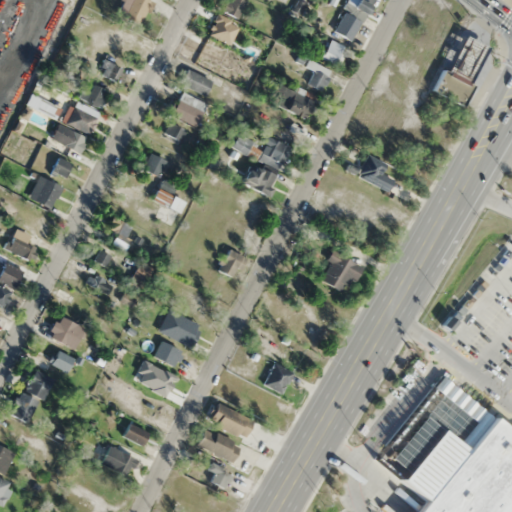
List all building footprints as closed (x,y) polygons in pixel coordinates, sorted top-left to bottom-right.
[(140,26),(153,0),(124,0),(118,14),(140,26)] [(237,19),(245,0),(244,0),(226,0),(221,13),(237,19)] [(372,0),(347,0),(343,10),(344,10),(332,33),(352,42),(372,0)] [(335,66),(345,47),(327,39),(318,58),(335,66)] [(219,70),(222,63),(213,59),(217,50),(202,44),(195,60),(219,70)] [(122,69),(104,59),(96,74),(114,83),(122,69)] [(317,91),(332,75),(318,63),(312,70),(314,72),(306,81),(317,91)] [(204,96),(211,81),(189,70),(181,85),(204,96)] [(100,108),(107,91),(89,82),(81,99),(100,108)] [(267,101),(305,120),(314,103),(276,83),(267,101)] [(207,105),(182,91),(170,114),(195,127),(207,105)] [(89,133),(99,112),(71,100),(62,121),(89,133)] [(86,138),(57,123),(49,139),(78,154),(86,138)] [(182,140),(184,129),(168,125),(165,136),(182,140)] [(247,155),(254,144),(238,134),(231,146),(247,155)] [(256,152),(283,166),(292,149),(265,135),(256,152)] [(26,150),(17,147),(12,160),(22,164),(26,150)] [(142,169),(157,177),(165,160),(149,153),(142,169)] [(50,171),(63,178),(71,164),(58,157),(50,171)] [(266,197),(277,178),(250,164),(240,182),(266,197)] [(28,196),(50,208),(61,188),(39,176),(28,196)] [(170,195),(174,187),(161,181),(152,200),(161,204),(155,217),(172,225),(184,201),(170,195)] [(120,217),(108,223),(121,249),(133,243),(120,217)] [(27,261),(34,247),(26,243),(29,235),(16,229),(5,250),(27,261)] [(245,257),(227,248),(216,271),(234,279),(245,257)] [(93,261),(104,266),(110,255),(99,250),(93,261)] [(361,269),(335,250),(316,276),(343,295),(361,269)] [(20,269),(4,263),(0,272),(0,304),(6,307),(20,269)] [(86,283),(106,294),(111,284),(91,273),(86,283)] [(196,314),(202,303),(180,291),(174,303),(196,314)] [(314,314),(332,323),(343,302),(324,293),(314,314)] [(188,347),(199,325),(168,309),(157,331),(188,347)] [(83,328),(58,314),(47,335),(72,349),(83,328)] [(181,351),(160,340),(152,357),(173,367),(181,351)] [(289,364),(303,371),(311,356),(296,349),(289,364)] [(65,371),(71,358),(56,351),(50,364),(65,371)] [(280,395),(292,373),(274,362),(261,384),(280,395)] [(53,379),(34,368),(22,388),(41,400),(53,379)] [(440,373),(511,433),(511,511),(413,511),(423,501),(371,458),(440,373)] [(8,414),(27,423),(37,400),(18,391),(8,414)] [(252,419),(214,402),(206,421),(244,438),(252,419)] [(147,433),(128,422),(120,435),(140,446),(147,433)] [(195,443),(229,463),(239,446),(205,426),(195,443)] [(135,460),(108,444),(98,462),(125,478),(135,460)] [(0,473),(3,474),(13,452),(0,446),(0,473)] [(207,481),(222,487),(228,472),(212,466),(207,481)] [(0,500),(9,484),(0,478),(0,500)]
